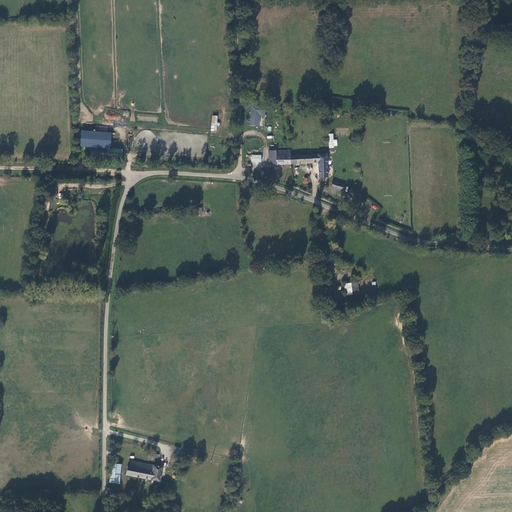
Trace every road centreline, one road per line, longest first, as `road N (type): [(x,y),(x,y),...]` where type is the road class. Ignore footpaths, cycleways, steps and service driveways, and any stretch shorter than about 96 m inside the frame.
road 1 (unclassified): [(511,247),(419,240),(239,176),(139,175),(120,205),(107,304),(103,511)]
road 2 (track): [(239,176),(235,0)]
road 3 (track): [(0,167),(139,175)]
